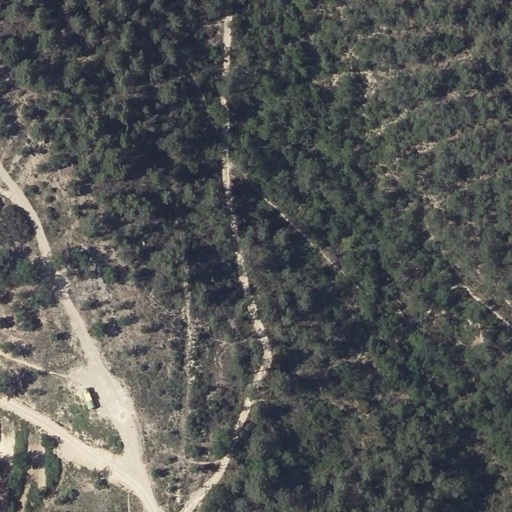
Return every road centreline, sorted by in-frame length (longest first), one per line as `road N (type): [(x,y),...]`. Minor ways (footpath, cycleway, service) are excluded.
road 1 (track): [(228,0),(233,240),(259,332),(259,375),(211,486),(189,511)]
road 2 (unknown): [(0,174),(35,231),(131,444),(119,471)]
road 3 (track): [(0,401),(139,483),(155,511)]
